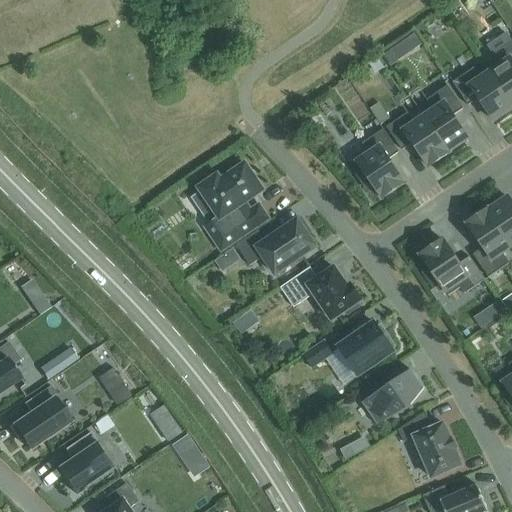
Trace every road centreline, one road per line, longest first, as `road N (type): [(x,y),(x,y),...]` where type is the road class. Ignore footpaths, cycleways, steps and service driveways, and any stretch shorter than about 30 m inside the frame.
road 1 (secondary): [(0,171),(176,351),(290,511)]
road 2 (residential): [(370,252),(509,471)]
road 3 (residential): [(511,160),(370,252)]
road 4 (residential): [(261,136),(370,252)]
